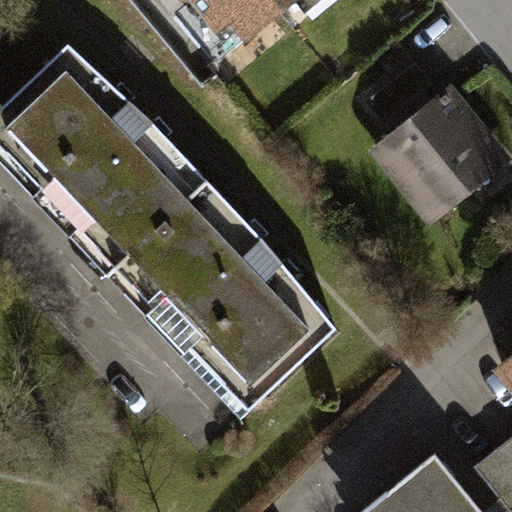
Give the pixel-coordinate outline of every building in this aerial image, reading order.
[(189,0),(235,54),(300,0),(189,0)] [(74,44),(0,110),(0,153),(246,418),(345,326),(277,256),(139,112),(74,44)] [(385,117),(397,129),(427,105),(434,100),(428,92),(435,85),(419,63),(374,96),(388,114),(385,117)] [(511,150),(457,82),(434,100),(427,105),(397,129),(371,150),(432,226),(511,162),(511,150)] [(511,362),(499,373),(511,388),(511,439),(476,468),(511,511),(511,510),(511,362)] [(368,511),(487,511),(441,454),(368,511)]
